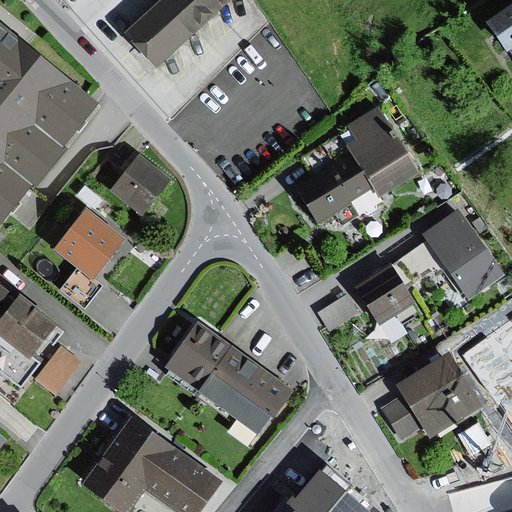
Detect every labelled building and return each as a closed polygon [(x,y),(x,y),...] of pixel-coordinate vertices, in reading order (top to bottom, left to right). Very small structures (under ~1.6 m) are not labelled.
[(161,0),(122,37),(152,70),(230,0),(161,0)] [(511,5),(481,27),(503,58),(511,51),(511,5)] [(106,104),(0,18),(0,231),(1,233),(14,217),(37,188),(106,104)] [(339,135),(347,149),(352,156),(374,192),(379,200),(420,175),(401,144),(380,110),(339,135)] [(297,160),(311,181),(352,156),(347,149),(339,135),(297,160)] [(374,192),(352,156),(311,181),(293,191),(314,227),(374,192)] [(170,183),(139,158),(111,193),(143,218),(170,183)] [(104,199),(86,185),(79,193),(97,208),(104,199)] [(44,194),(37,188),(14,217),(30,230),(53,201),(44,194)] [(128,236),(87,205),(57,245),(81,263),(97,276),(128,236)] [(456,215),(421,238),(425,245),(441,268),(465,303),(500,279),(456,215)] [(425,245),(391,266),(406,290),(441,268),(425,245)] [(97,276),(81,263),(63,287),(87,306),(105,282),(97,276)] [(391,266),(354,288),(377,326),(394,316),(402,329),(419,319),(411,307),(414,305),(406,290),(391,266)] [(11,287),(0,277),(0,312),(3,315),(15,299),(7,293),(11,287)] [(23,289),(15,299),(3,315),(0,318),(0,367),(22,384),(41,361),(33,354),(46,337),(55,344),(66,330),(58,323),(62,320),(23,289)] [(345,297),(316,315),(328,334),(357,315),(345,297)] [(394,316),(377,326),(389,345),(405,335),(402,329),(394,316)] [(511,318),(457,354),(511,430),(511,318)] [(203,388),(235,344),(200,320),(169,364),(203,388)] [(235,344),(203,388),(261,431),(293,388),(235,344)] [(63,345),(37,378),(58,394),(84,361),(63,345)] [(449,353),(400,383),(406,392),(426,424),(433,436),(487,402),(449,353)] [(426,424),(406,392),(383,407),(402,439),(426,424)] [(129,511),(146,490),(177,447),(133,415),(82,485),(120,511),(129,511)] [(0,449),(12,436),(0,426),(0,449)] [(177,447),(146,490),(175,511),(200,511),(224,480),(177,447)] [(363,511),(319,471),(283,511),(363,511)]
